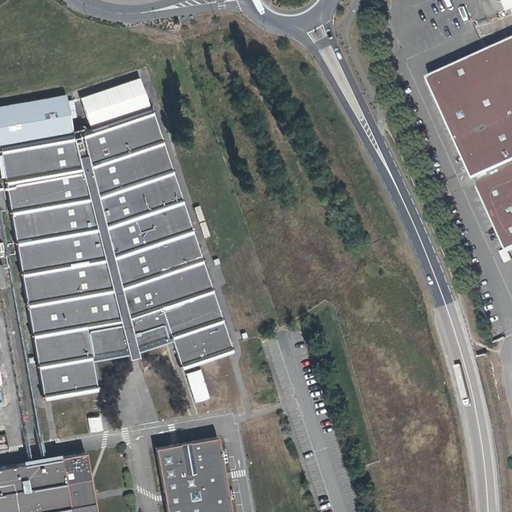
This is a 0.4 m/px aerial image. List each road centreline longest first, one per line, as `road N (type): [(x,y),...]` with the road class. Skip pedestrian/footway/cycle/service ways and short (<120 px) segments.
road 1 (primary): [(487,511),(478,422),(447,299),(373,142)]
road 2 (primary): [(291,19),(373,142)]
road 3 (primary): [(373,142),(321,5)]
